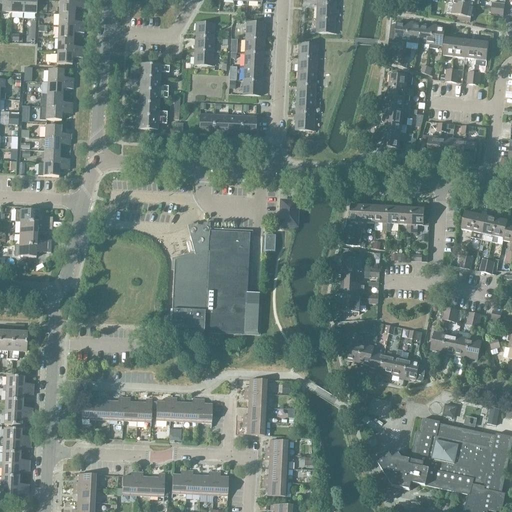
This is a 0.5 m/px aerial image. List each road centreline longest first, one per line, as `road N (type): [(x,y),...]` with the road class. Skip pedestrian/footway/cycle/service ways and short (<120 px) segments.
road 1 (residential): [(50,382),(195,389),(226,373),(293,376),(336,402)]
road 2 (residential): [(249,511),(251,471),(237,456),(48,453)]
road 3 (residential): [(275,170),(95,162)]
road 4 (residential): [(275,170),(283,0)]
road 5 (residential): [(440,178),(275,170)]
road 6 (residential): [(95,162),(104,33)]
road 7 (residential): [(488,182),(502,73),(511,61)]
